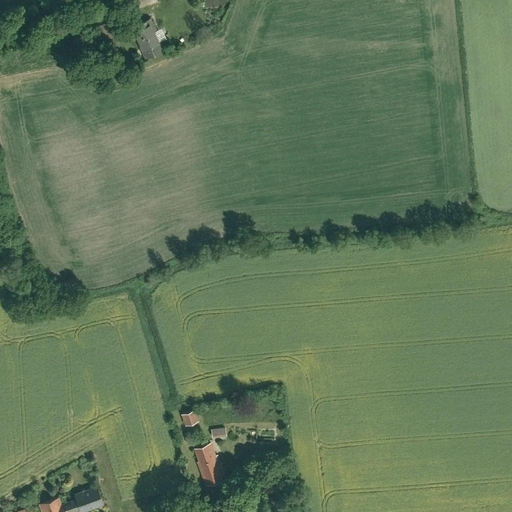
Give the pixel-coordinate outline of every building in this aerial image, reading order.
[(150,18),(131,26),(145,56),(163,48),(155,31),(156,30),(150,18)] [(182,423),(197,420),(194,408),(179,411),(182,423)] [(210,436),(224,435),(224,426),(209,427),(210,436)] [(210,442),(193,448),(197,461),(195,461),(204,486),(227,478),(221,463),(219,463),(216,455),(214,456),(210,442)] [(81,511),(102,504),(95,485),(73,493),(75,498),(79,510),(80,511),(81,511)] [(72,511),(79,510),(75,498),(60,502),(58,496),(38,503),(40,511),(72,511)]
